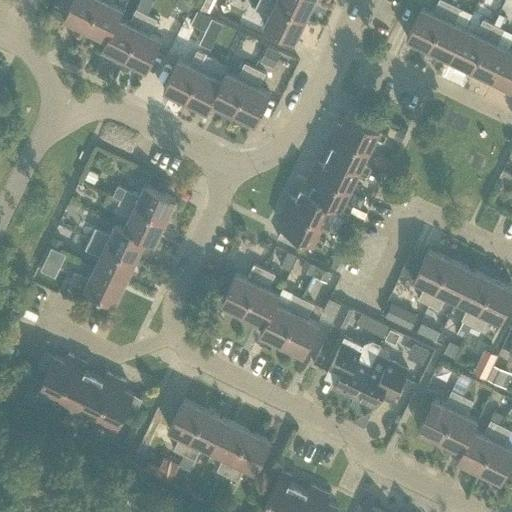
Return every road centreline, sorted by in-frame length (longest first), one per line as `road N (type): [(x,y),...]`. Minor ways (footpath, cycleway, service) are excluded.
road 1 (residential): [(173,335),(191,356),(351,435),(370,461),(476,511)]
road 2 (residential): [(511,253),(411,205),(369,295)]
road 3 (residential): [(511,119),(339,37)]
road 4 (residential): [(173,335),(171,302),(228,163)]
road 5 (residential): [(228,163),(269,158),(293,136),(339,37)]
road 6 (residential): [(58,118),(119,110),(228,163)]
road 7 (residential): [(173,335),(115,356),(41,320)]
